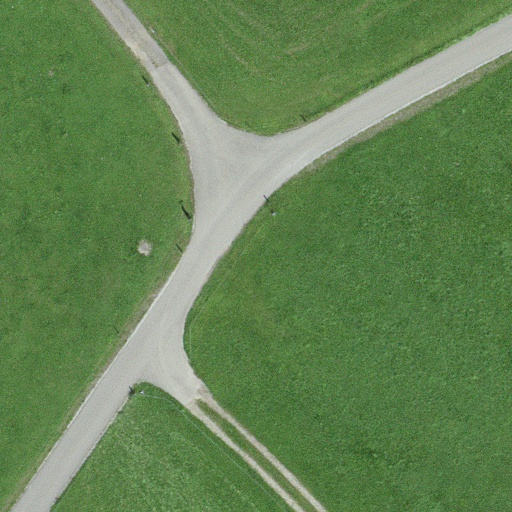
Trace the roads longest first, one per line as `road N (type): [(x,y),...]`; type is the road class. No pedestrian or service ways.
road 1 (unclassified): [(33,511),(245,194),(355,116),(511,35)]
road 2 (track): [(110,0),(245,194)]
road 3 (track): [(146,346),(309,511)]
